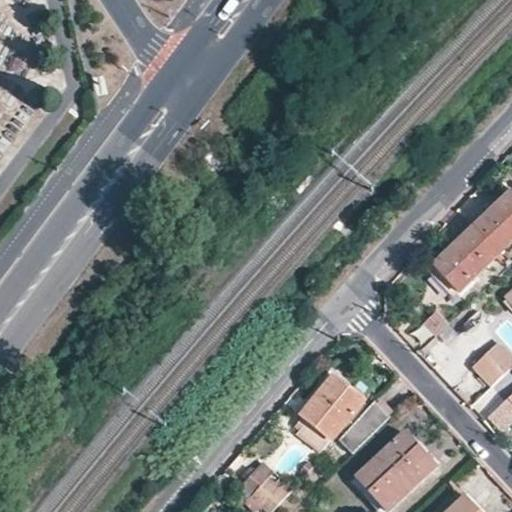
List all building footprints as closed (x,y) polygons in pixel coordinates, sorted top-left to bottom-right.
[(511,194),(475,228),(501,255),(511,244),(511,194)] [(460,293),(501,255),(475,228),(445,256),(435,266),(460,293)] [(511,366),(511,345),(504,337),(489,350),(508,371),(511,366)] [(508,371),(489,350),(475,364),(494,384),(508,371)] [(328,439),(362,399),(332,376),(300,415),(314,427),(328,439)] [(511,396),(488,419),(502,435),(511,425),(511,396)] [(335,438),(353,454),(392,417),(370,397),(335,438)] [(386,511),(435,466),(403,432),(355,478),(364,487),(386,511)] [(250,495),(266,479),(258,470),(241,486),(248,494),(250,495)] [(266,479),(250,495),(260,506),(265,511),(272,511),(285,497),(266,479)] [(475,511),(457,493),(437,511),(475,511)] [(250,495),(248,494),(239,503),(247,511),(254,511),(260,506),(250,495)]
